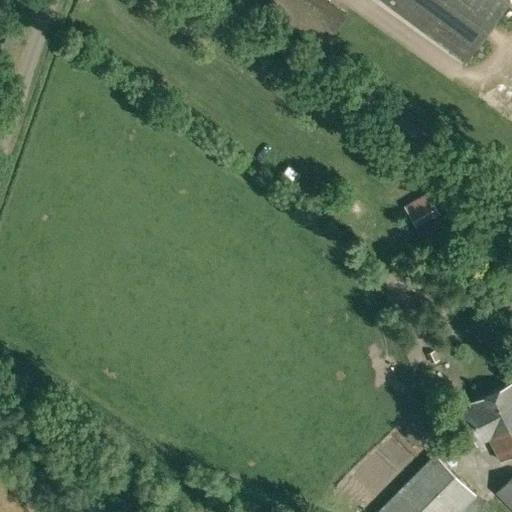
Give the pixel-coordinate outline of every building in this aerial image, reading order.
[(324,48),(347,13),(328,0),(270,0),(265,8),(324,48)] [(381,0),(465,62),(510,1),(508,0),(381,0)] [(427,186),(404,201),(417,219),(417,220),(440,208),(427,186)] [(427,249),(458,230),(448,213),(416,231),(427,249)] [(500,460),(511,453),(511,381),(459,408),(476,444),(489,438),(500,460)] [(463,511),(478,511),(486,505),(435,454),(376,511),(455,511),(459,508),(463,511)] [(511,508),(511,475),(495,493),(511,508)]
